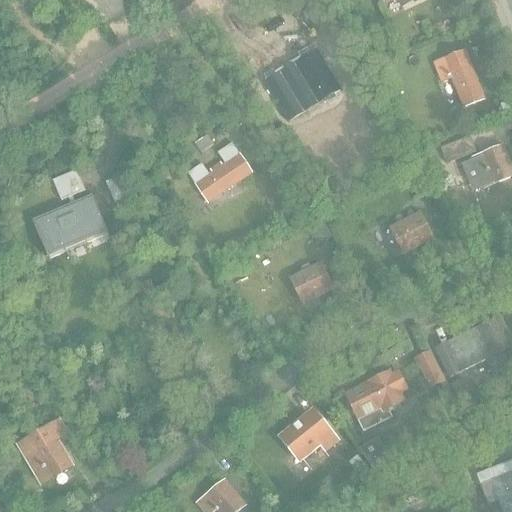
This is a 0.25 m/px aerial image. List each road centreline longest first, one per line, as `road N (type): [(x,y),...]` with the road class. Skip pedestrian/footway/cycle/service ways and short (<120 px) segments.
road 1 (residential): [(511,267),(306,374),(178,465),(95,511)]
road 2 (residential): [(0,128),(212,0)]
